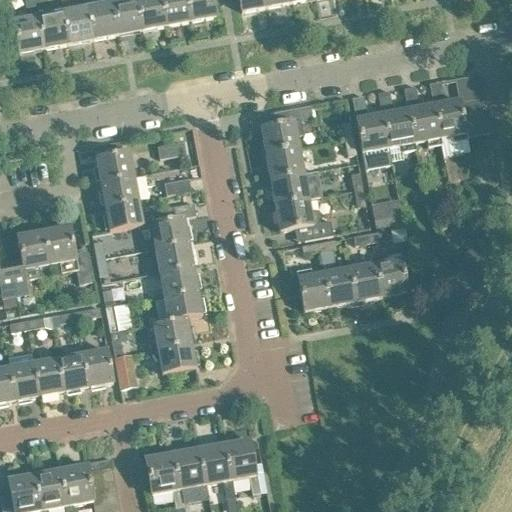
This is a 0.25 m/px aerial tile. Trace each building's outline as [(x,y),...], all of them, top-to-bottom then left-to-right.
[(160,0),(142,0),(136,1),(142,33),(166,29),(160,0)] [(186,0),(160,0),(166,29),(191,24),(186,0)] [(211,0),(186,0),(191,24),(215,20),(211,0)] [(238,0),(241,15),(266,10),(264,0),(238,0)] [(289,0),(264,0),(266,10),(291,6),(289,0)] [(136,1),(111,6),(117,38),(142,33),(136,1)] [(111,6),(87,10),(93,42),(117,38),(111,6)] [(87,10),(63,15),(68,47),(93,42),(87,10)] [(63,15),(38,19),(44,51),(68,47),(63,15)] [(38,19),(13,24),(19,56),(44,51),(38,19)] [(455,82),(457,93),(483,89),(481,77),(455,82)] [(429,87),(433,108),(439,141),(440,141),(443,159),(469,154),(466,140),(464,127),(463,122),(461,116),(459,105),(459,103),(445,106),(441,85),(429,87)] [(407,113),(414,146),(425,144),(426,150),(440,147),(439,141),(433,108),(419,111),(415,89),(403,92),(407,113)] [(457,93),(459,103),(459,105),(485,100),(483,89),(457,93)] [(378,96),(382,118),(388,151),(400,149),(401,155),(415,152),(414,146),(407,113),(393,115),(389,94),(378,96)] [(352,101),(362,156),(365,173),(391,168),(388,151),(382,118),(368,120),(364,99),(352,101)] [(485,100),(459,105),(461,116),(487,111),(485,100)] [(260,131),(265,157),(299,151),(297,139),(303,138),(300,125),(312,122),(310,109),(280,114),(283,127),(260,131)] [(461,116),(463,122),(464,127),(489,122),(487,111),(461,116)] [(466,140),(467,140),(472,139),(492,135),(489,122),(464,127),(466,140)] [(342,126),(345,142),(353,140),(350,124),(342,126)] [(345,142),(348,159),(356,157),(353,140),(345,142)] [(157,150),(160,163),(184,158),(182,145),(157,150)] [(106,159),(96,161),(100,186),(134,180),(129,155),(123,156),(121,147),(104,150),(106,159)] [(265,157),(270,183),(304,176),(299,151),(265,157)] [(351,177),(354,193),(363,192),(360,175),(351,177)] [(270,183),(275,209),(309,203),(304,176),(270,183)] [(100,186),(104,210),(138,204),(134,180),(100,186)] [(189,182),(164,186),(166,199),(191,195),(189,182)] [(354,193),(357,210),(366,209),(363,192),(354,193)] [(462,199),(452,200),(454,212),(464,211),(462,199)] [(280,235),(302,231),(304,244),(333,238),(330,225),(319,227),(317,214),(311,215),(309,203),(275,209),(280,235)] [(138,204),(104,210),(108,235),(142,229),(138,204)] [(169,211),(171,223),(184,221),(196,219),(193,207),(169,211)] [(402,226),(400,211),(372,215),(375,231),(402,226)] [(151,227),(156,252),(188,246),(184,221),(171,223),(151,227)] [(69,229),(44,234),(50,268),(60,266),(62,276),(77,273),(79,287),(92,285),(90,270),(86,251),(74,253),(69,229)] [(385,233),(369,236),(371,245),(387,242),(385,233)] [(21,263),(10,265),(16,299),(29,296),(26,282),(41,280),(39,270),(50,268),(44,234),(17,239),(21,263)] [(353,239),(355,248),(371,245),(369,236),(353,239)] [(318,246),(319,255),(336,252),(334,243),(318,246)] [(93,247),(96,262),(106,261),(103,245),(93,247)] [(156,252),(160,276),(193,270),(188,246),(156,252)] [(301,249),(303,258),(319,255),(318,246),(301,249)] [(468,268),(476,278),(490,266),(481,254),(466,266),(468,268)] [(388,265),(375,267),(381,301),(407,296),(400,256),(386,259),(388,265)] [(96,262),(100,280),(109,278),(106,261),(96,262)] [(0,287),(3,301),(5,310),(18,308),(16,299),(10,265),(0,267),(0,287)] [(375,267),(349,272),(355,305),(381,301),(375,267)] [(160,276),(165,301),(198,295),(193,270),(160,276)] [(349,272),(324,277),(330,310),(355,305),(349,272)] [(311,273),(296,275),(303,315),(330,310),(324,277),(312,279),(311,273)] [(448,281),(438,288),(451,308),(461,301),(448,281)] [(102,295),(105,312),(115,310),(111,294),(102,295)] [(165,301),(170,324),(186,322),(202,319),(198,295),(165,301)] [(74,315),(76,324),(101,319),(99,310),(74,315)] [(105,312),(108,327),(118,325),(115,310),(105,312)] [(58,318),(60,327),(76,324),(74,315),(58,318)] [(26,323),(27,333),(44,330),(42,321),(26,323)] [(153,328),(158,352),(191,346),(186,322),(170,324),(153,328)] [(10,326),(11,335),(27,333),(26,323),(10,326)] [(111,344),(114,360),(123,358),(121,342),(111,344)] [(158,352),(159,357),(162,377),(196,371),(191,346),(158,352)] [(107,352),(82,357),(89,391),(113,386),(107,352)] [(82,357),(58,361),(64,395),(89,391),(82,357)] [(123,358),(114,360),(117,376),(120,392),(137,389),(131,357),(123,358)] [(58,361),(33,366),(39,400),(64,395),(58,361)] [(33,366),(9,371),(14,404),(39,400),(33,366)] [(9,371),(0,372),(0,407),(14,404),(9,371)] [(248,443),(221,448),(228,484),(232,484),(249,480),(252,498),(261,496),(257,478),(255,478),(248,443)] [(221,448),(197,452),(203,488),(207,488),(223,485),(226,502),(235,501),(232,484),(228,484),(221,448)] [(197,452),(170,457),(177,493),(181,493),(181,492),(197,490),(200,507),(202,507),(202,511),(210,511),(210,505),(207,488),(203,488),(197,452)] [(177,493),(170,457),(145,461),(152,498),(172,494),(175,511),(184,511),(181,493),(177,493)] [(111,462),(86,467),(88,474),(112,470),(111,462)] [(73,511),(72,509),(93,505),(94,505),(92,498),(90,486),(88,474),(86,467),(86,466),(85,466),(85,468),(59,473),(66,510),(64,510),(64,511),(73,511)] [(90,486),(114,481),(112,470),(88,474),(90,486)] [(54,511),(64,510),(66,510),(59,473),(34,478),(40,511),(54,511)] [(0,502),(1,511),(40,511),(34,478),(8,482),(11,497),(0,499),(0,502)] [(92,498),(116,493),(114,481),(90,486),(92,498)] [(93,505),(93,510),(119,505),(116,493),(92,498),(94,505),(93,505)]
